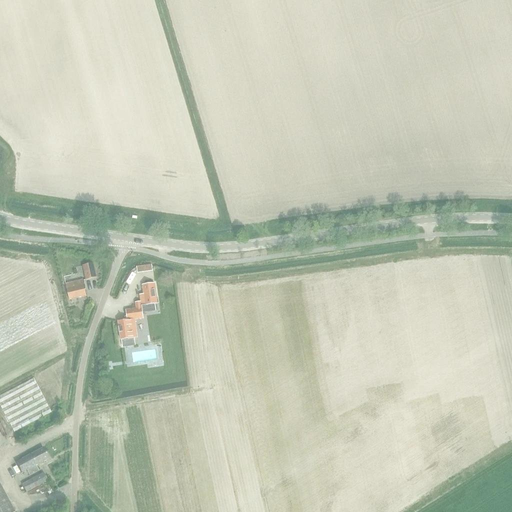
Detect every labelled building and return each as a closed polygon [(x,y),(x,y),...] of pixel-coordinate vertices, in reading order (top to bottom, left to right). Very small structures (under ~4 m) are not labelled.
[(96,278),(93,263),(82,265),(86,280),(96,278)] [(69,300),(87,296),(84,280),(66,284),(69,300)] [(135,347),(134,339),(138,338),(135,319),(144,317),(143,305),(158,303),(156,283),(144,285),(145,293),(141,293),(142,300),(136,301),(137,307),(126,308),(128,320),(118,321),(122,348),(135,347)] [(0,395),(0,406),(14,432),(51,413),(32,378),(0,395)] [(36,465),(49,458),(43,447),(15,462),(21,473),(27,470),(29,474),(38,469),(36,465)] [(44,473),(22,484),(26,492),(48,481),(44,473)] [(0,511),(14,511),(0,486),(0,511)]
